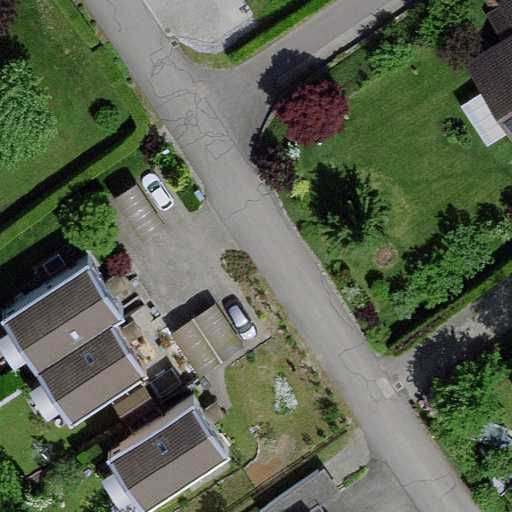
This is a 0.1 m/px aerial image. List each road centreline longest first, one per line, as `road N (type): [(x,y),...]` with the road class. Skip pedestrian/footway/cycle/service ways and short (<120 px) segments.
road 1 (residential): [(449,511),(187,119)]
road 2 (residential): [(187,119),(372,0)]
road 3 (residential): [(187,119),(109,0)]
